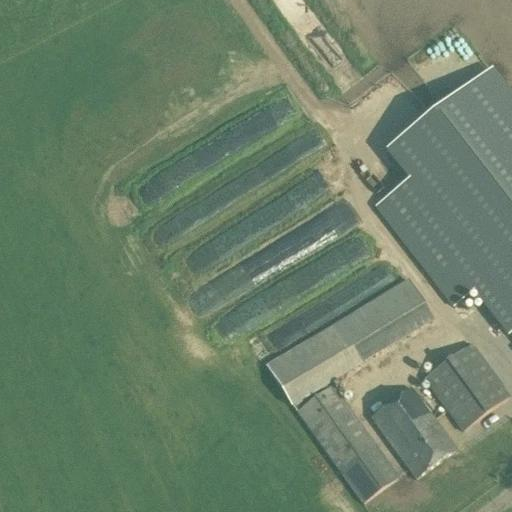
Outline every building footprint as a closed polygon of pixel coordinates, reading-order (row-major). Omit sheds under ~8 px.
[(393,196),(376,209),(453,308),(473,293),(507,338),(511,334),(511,110),(486,77),(370,167),(393,196)] [(191,240),(262,195),(246,169),(174,214),(191,240)] [(347,222),(235,275),(244,295),(253,291),(261,308),(364,259),(347,222)] [(290,393),(435,324),(416,283),(270,352),(290,393)] [(461,435),(469,429),(511,399),(473,347),(463,354),(423,382),(461,435)] [(380,388),(402,380),(396,365),(375,373),(380,388)] [(377,450),(367,437),(333,389),(297,415),(332,463),(341,476),(364,506),(399,481),(377,450)] [(416,482),(456,453),(411,391),(371,420),(416,482)]
